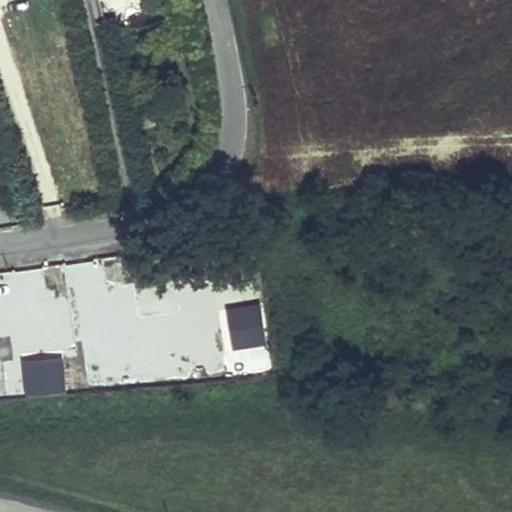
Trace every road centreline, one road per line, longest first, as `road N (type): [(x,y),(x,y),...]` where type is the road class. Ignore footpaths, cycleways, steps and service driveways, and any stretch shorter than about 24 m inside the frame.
road 1 (residential): [(215,0),(236,100),(220,177),(184,212),(0,246)]
road 2 (unknown): [(158,220),(112,0)]
